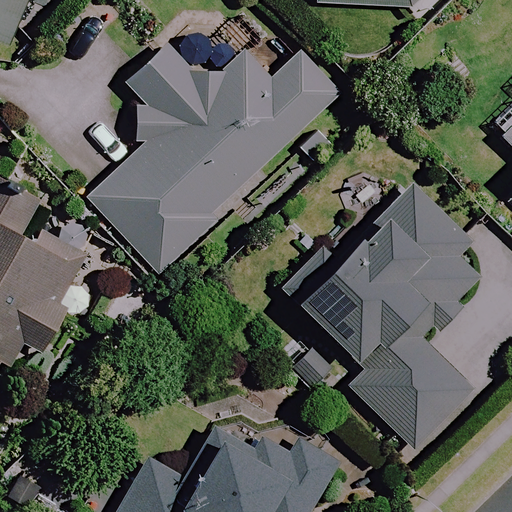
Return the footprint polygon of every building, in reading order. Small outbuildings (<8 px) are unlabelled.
[(0,0),(0,39),(13,45),(34,0),(0,0)] [(320,0),(321,7),(404,11),(415,0),(320,0)] [(201,79),(170,45),(126,85),(138,98),(140,152),(89,200),(159,276),(216,224),(211,218),(337,101),(296,56),(266,84),(234,49),(201,79)] [(511,123),(499,136),(511,150),(511,123)] [(43,199),(0,174),(0,366),(15,339),(45,355),(91,273),(23,235),(43,199)] [(462,261),(479,245),(412,177),(289,297),(360,370),(347,383),(410,448),(472,388),(421,336),(480,279),(462,261)] [(157,308),(131,288),(101,326),(127,346),(157,308)] [(361,466),(348,458),(308,435),(284,476),(217,435),(188,484),(148,459),(116,511),(315,511),(323,499),(336,507),(361,466)]
